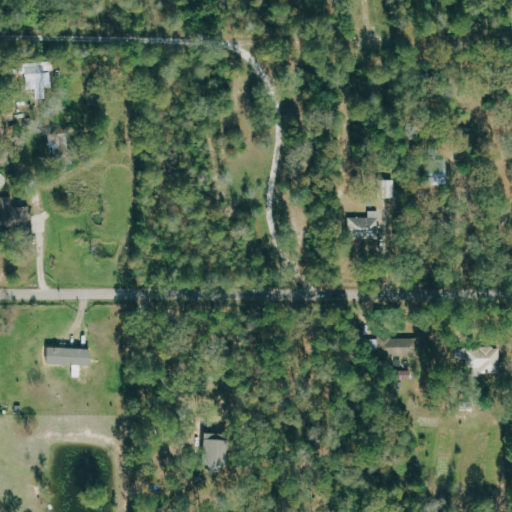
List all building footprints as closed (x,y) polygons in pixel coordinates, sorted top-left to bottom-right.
[(28,92),(53,90),(51,72),(57,72),(56,61),(12,66),(13,76),(26,75),(28,92)] [(433,185),(447,185),(446,162),(433,162),(433,185)] [(12,207),(11,197),(0,197),(0,231),(31,230),(29,206),(12,207)] [(381,212),(369,211),(369,218),(349,217),(348,239),(380,240),(381,212)] [(411,357),(412,338),(379,337),(379,340),(370,340),(370,356),(411,357)] [(78,360),(71,359),(71,377),(77,378),(77,384),(91,384),(92,338),(79,338),(78,360)] [(467,348),(467,375),(500,376),(500,348),(467,348)] [(201,465),(217,465),(217,433),(200,433),(201,465)]
